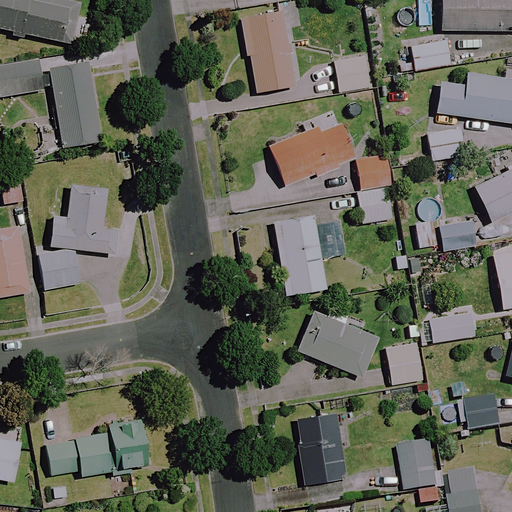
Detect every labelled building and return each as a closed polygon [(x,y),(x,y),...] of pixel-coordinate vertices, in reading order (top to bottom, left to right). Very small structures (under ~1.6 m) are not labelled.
[(0,0),(0,29),(74,46),(84,3),(71,0),(0,0)] [(511,31),(511,0),(436,0),(436,32),(511,31)] [(291,87),(278,11),(237,18),(250,94),(291,87)] [(447,67),(443,43),(406,49),(410,73),(447,67)] [(365,57),(327,62),(331,92),(369,87),(365,57)] [(42,60),(0,66),(0,97),(46,91),(42,60)] [(104,142),(92,62),(51,68),(63,148),(104,142)] [(458,129),(459,129),(460,118),(511,124),(511,80),(463,74),(462,86),(436,83),(431,125),(458,129)] [(278,187),(309,175),(310,178),(337,167),(336,164),(351,157),(337,124),(315,133),(312,128),(262,148),(278,187)] [(354,190),(388,185),(383,155),(350,160),(354,190)] [(511,212),(511,169),(471,188),(487,223),(511,212)] [(25,202),(20,170),(1,173),(5,205),(25,202)] [(49,215),(44,250),(57,252),(72,254),(112,259),(115,234),(108,233),(110,221),(102,220),(106,189),(67,184),(63,217),(49,215)] [(385,188),(351,194),(356,226),(390,221),(385,188)] [(310,215),(266,222),(280,298),(324,291),(318,260),(341,256),(335,220),(312,224),(310,215)] [(433,248),(431,224),(431,218),(413,220),(415,250),(433,248)] [(431,224),(433,248),(473,245),(470,220),(431,224)] [(0,299),(33,294),(22,226),(0,229),(0,299)] [(511,250),(486,255),(495,310),(511,307),(511,250)] [(78,287),(72,254),(57,252),(34,257),(42,293),(78,287)] [(373,338),(306,311),(289,353),(356,380),(373,338)] [(471,337),(467,313),(422,320),(426,345),(471,337)] [(511,339),(509,338),(499,378),(511,380),(511,339)] [(421,380),(415,343),(379,350),(385,386),(421,380)] [(496,426),(491,396),(457,401),(461,431),(496,426)] [(342,479),(331,414),(290,421),(294,445),(291,446),(297,486),(342,479)] [(136,474),(135,468),(148,467),(142,420),(110,424),(111,434),(77,438),(77,442),(45,445),(49,476),(81,473),(81,475),(114,471),(115,476),(136,474)] [(24,444),(0,439),(0,480),(18,483),(24,444)] [(428,441),(391,446),(398,493),(435,488),(428,441)] [(480,511),(472,468),(440,473),(446,511),(480,511)] [(63,488),(49,489),(51,508),(65,506),(63,488)] [(413,492),(415,506),(434,503),(432,489),(413,492)]
